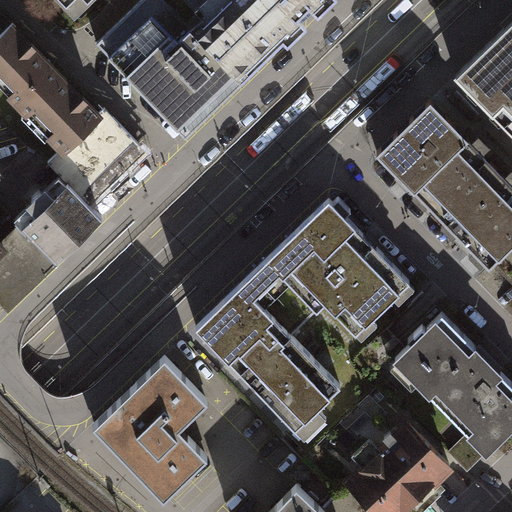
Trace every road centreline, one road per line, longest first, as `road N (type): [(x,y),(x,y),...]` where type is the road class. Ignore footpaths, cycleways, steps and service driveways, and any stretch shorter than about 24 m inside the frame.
road 1 (primary): [(0,407),(421,0)]
road 2 (residential): [(340,160),(511,338)]
